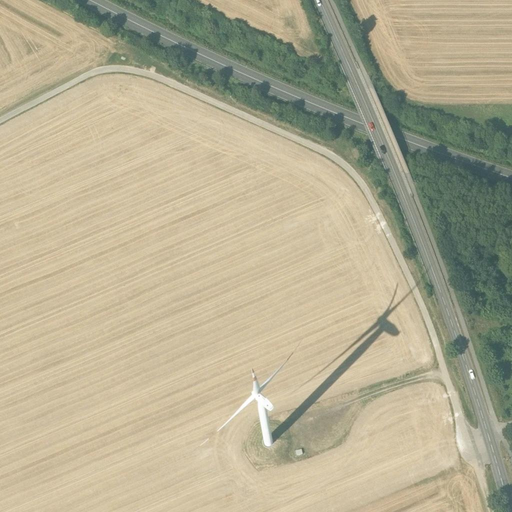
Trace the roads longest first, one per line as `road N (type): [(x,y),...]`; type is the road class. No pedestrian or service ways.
road 1 (track): [(0,120),(91,73),(131,69),(331,156),(357,180),(383,226),(443,372)]
road 2 (secondary): [(319,0),(421,242),(509,511)]
road 3 (primary): [(93,0),(363,122),(511,175)]
